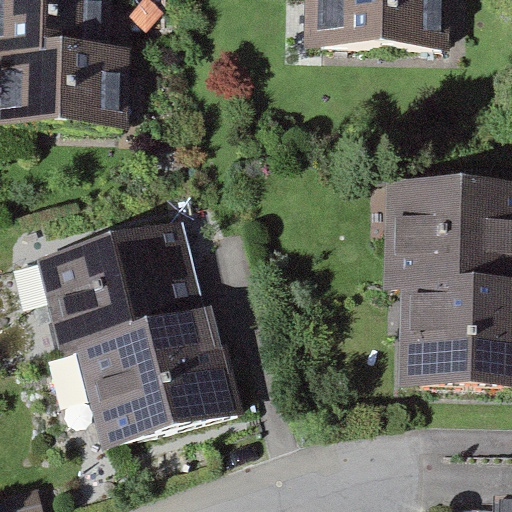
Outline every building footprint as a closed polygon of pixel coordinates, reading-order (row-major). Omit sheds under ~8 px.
[(0,0),(0,134),(119,139),(122,55),(107,55),(109,0),(0,0)] [(305,0),(304,54),(440,59),(442,0),(305,0)] [(511,197),(379,198),(380,307),(393,307),(394,405),(511,404),(511,197)] [(171,236),(30,280),(58,368),(69,365),(100,467),(241,424),(209,321),(199,324),(171,236)] [(511,511),(511,502),(484,502),(484,511),(511,511)]
